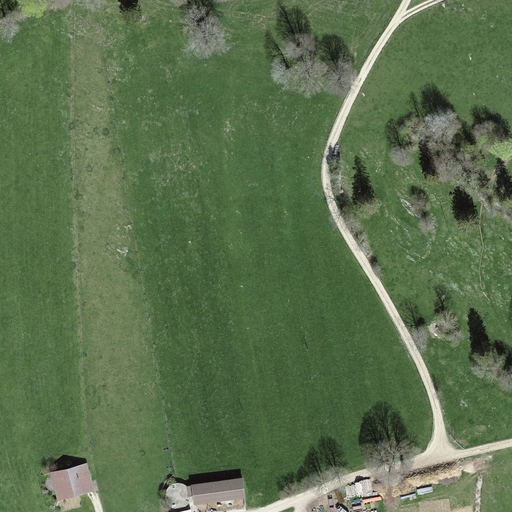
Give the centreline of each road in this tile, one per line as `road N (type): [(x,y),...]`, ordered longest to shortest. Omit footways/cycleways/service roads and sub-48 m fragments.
road 1 (track): [(407,0),(340,119),(325,182),(435,398),(442,455)]
road 2 (track): [(442,455),(279,506)]
